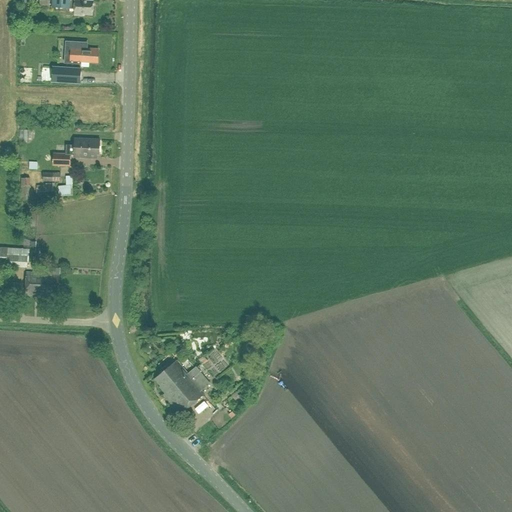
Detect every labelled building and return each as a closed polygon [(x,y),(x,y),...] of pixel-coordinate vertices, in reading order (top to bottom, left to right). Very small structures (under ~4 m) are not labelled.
[(74,9),(74,15),(83,16),(83,15),(92,15),(93,1),(84,1),(84,0),(74,0),(75,0),(72,0),(52,0),(52,7),(74,9)] [(98,63),(98,49),(71,48),(70,61),(98,63)] [(81,69),(53,68),(52,82),(80,84),(81,69)] [(70,154),(74,154),(74,157),(96,158),(96,154),(99,154),(99,140),(74,139),(74,146),(66,145),(66,154),(53,154),(53,165),(70,166),(70,154)] [(43,173),(43,182),(60,182),(60,173),(43,173)] [(59,196),(73,196),(72,176),(65,176),(66,186),(58,186),(59,196)] [(30,178),(21,178),(21,200),(36,200),(36,195),(34,195),(34,192),(32,192),(32,190),(31,190),(31,187),(30,187),(30,178)] [(35,186),(36,193),(55,191),(54,183),(45,184),(45,185),(35,186)] [(27,268),(27,257),(7,256),(7,248),(0,248),(0,266),(9,267),(27,268)] [(59,295),(60,277),(45,276),(45,273),(27,272),(26,295),(36,296),(36,295),(40,295),(40,296),(43,296),(43,294),(59,295)] [(216,350),(208,356),(218,370),(226,365),(216,350)] [(202,391),(210,384),(196,367),(188,374),(177,361),(155,380),(161,386),(159,387),(165,394),(164,395),(180,415),(205,394),(202,391)]
